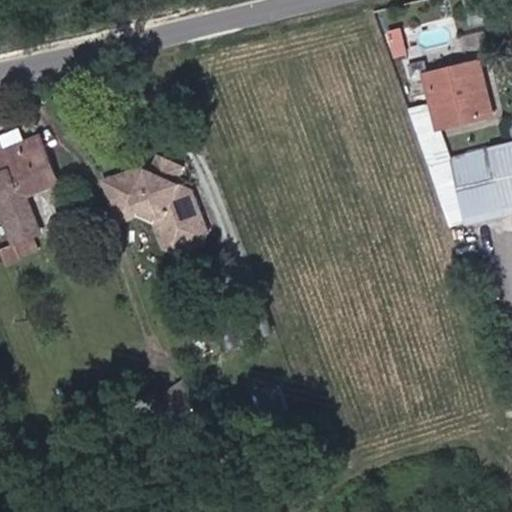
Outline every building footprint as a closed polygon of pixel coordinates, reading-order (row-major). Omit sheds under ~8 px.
[(437,121),(478,114),(475,103),(491,99),(485,62),(427,71),(437,121)] [(478,114),(493,112),(491,99),(475,103),(478,114)] [(0,145),(1,148),(25,140),(20,125),(0,131),(0,145)] [(0,186),(53,170),(41,135),(25,140),(1,148),(0,145),(0,186)] [(511,140),(434,159),(451,227),(511,212),(511,140)] [(176,187),(165,159),(174,156),(162,151),(155,166),(145,161),(129,168),(141,201),(159,212),(172,207),(180,227),(174,230),(182,248),(206,239),(210,228),(198,191),(190,194),(186,183),(176,187)] [(176,187),(186,183),(190,182),(179,178),(186,165),(185,162),(174,156),(165,159),(176,187)] [(141,201),(129,168),(108,175),(121,212),(143,205),(141,201)] [(0,199),(25,192),(56,181),(53,170),(0,186),(0,199)] [(198,191),(196,184),(190,182),(186,183),(190,194),(198,191)] [(0,199),(0,207),(2,213),(29,203),(25,192),(0,199)] [(141,201),(143,205),(144,209),(157,217),(170,252),(182,248),(174,230),(180,227),(172,207),(159,212),(141,201)] [(38,230),(29,203),(2,213),(11,239),(38,230)] [(264,419),(290,412),(283,384),(256,391),(264,419)]
